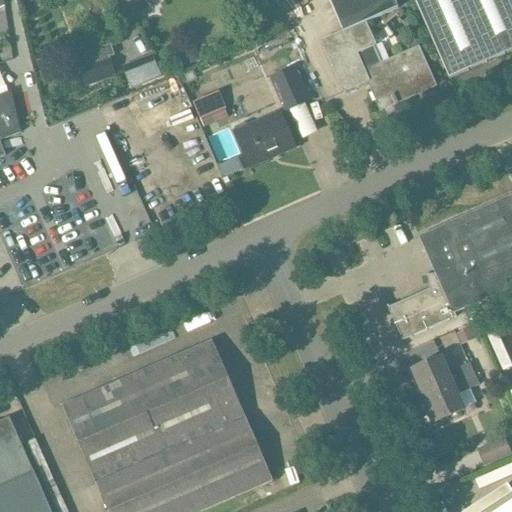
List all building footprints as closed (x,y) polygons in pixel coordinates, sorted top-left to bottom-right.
[(146,0),(125,0),(136,17),(151,9),(146,0)] [(328,0),(343,32),(322,42),(343,92),(368,82),(378,103),(392,97),(395,104),(434,86),(418,49),(382,65),(374,46),(376,45),(365,23),(398,8),(394,0),(328,0)] [(511,51),(511,0),(414,0),(449,79),(511,51)] [(291,38),(287,27),(264,37),(268,47),(291,38)] [(112,45),(75,58),(85,87),(99,83),(116,77),(110,58),(115,56),(112,45)] [(34,58),(38,68),(47,64),(43,54),(34,58)] [(152,56),(142,60),(150,82),(161,78),(152,56)] [(311,103),(295,66),(270,78),(286,114),(311,103)] [(19,126),(11,94),(11,92),(0,95),(0,135),(2,140),(21,133),(19,126)] [(200,126),(227,119),(221,94),(194,101),(200,126)] [(294,148),(279,113),(234,133),(249,167),(294,148)] [(243,169),(238,157),(218,166),(223,178),(243,169)] [(511,287),(511,195),(419,237),(435,273),(426,275),(429,289),(389,307),(388,305),(387,306),(402,341),(456,317),(454,313),(511,287)] [(470,329),(458,334),(462,345),(474,339),(470,329)] [(201,511),(272,482),(212,342),(63,405),(109,511),(201,511)] [(441,358),(412,371),(423,397),(453,384),(441,358)] [(461,380),(474,374),(469,363),(456,369),(461,380)] [(479,385),(474,374),(461,380),(466,391),(479,385)] [(453,384),(423,397),(435,423),(464,410),(453,384)] [(50,511),(9,419),(0,422),(0,511),(50,511)] [(511,455),(511,453),(505,437),(476,449),(484,467),(511,455)]
